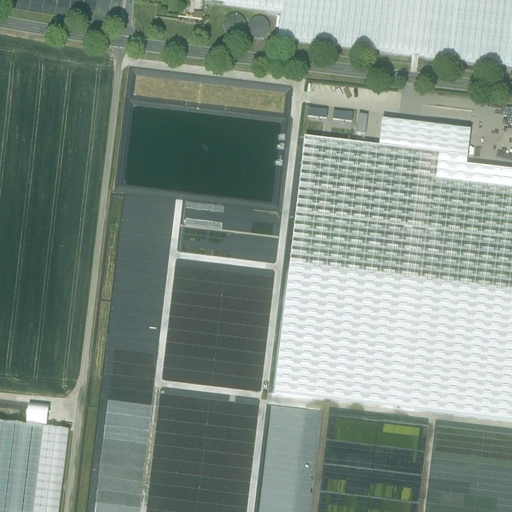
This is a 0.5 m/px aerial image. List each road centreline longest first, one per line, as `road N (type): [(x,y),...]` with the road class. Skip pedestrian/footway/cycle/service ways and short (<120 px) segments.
road 1 (tertiary): [(511,91),(0,24)]
road 2 (track): [(62,511),(129,0)]
